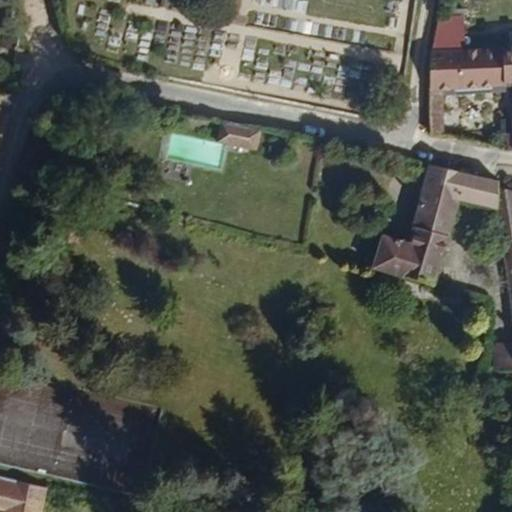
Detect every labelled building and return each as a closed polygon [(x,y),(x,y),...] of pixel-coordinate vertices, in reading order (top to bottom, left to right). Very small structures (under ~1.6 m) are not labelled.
[(99,8),(97,34),(108,35),(110,9),(99,8)] [(474,48),(476,30),(443,26),(440,45),(474,48)] [(389,67),(394,47),(383,45),(379,64),(389,67)] [(511,50),(474,48),(440,45),(427,132),(453,137),(461,87),(511,91),(511,132),(511,133),(509,147),(511,147),(511,50)] [(260,145),(263,131),(229,122),(226,139),(260,145)] [(506,216),(504,191),(500,181),(432,166),(412,247),(382,239),(373,269),(437,286),(459,206),(506,216)] [(511,371),(511,333),(488,332),(492,368),(511,371)] [(41,511),(47,488),(0,477),(0,511),(3,511),(41,511)]
